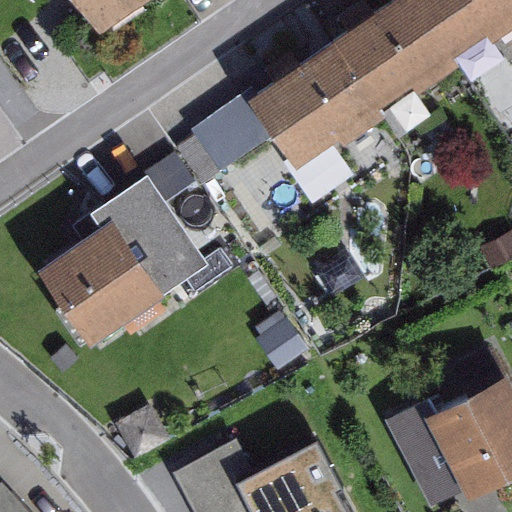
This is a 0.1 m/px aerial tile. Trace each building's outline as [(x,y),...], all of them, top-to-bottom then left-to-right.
[(141,0),(82,0),(102,28),(141,0)] [(511,16),(511,0),(379,0),(255,86),(306,159),(511,16)] [(98,201),(106,212),(117,204),(169,280),(214,250),(154,163),(98,201)] [(106,212),(42,257),(95,333),(128,311),(138,325),(173,301),(163,286),(171,281),(169,280),(117,204),(106,212)] [(511,466),(511,362),(415,408),(435,451),(457,440),(477,483),(511,466)] [(337,511),(367,497),(325,417),(242,459),(268,511),(337,511)] [(0,511),(34,511),(7,482),(0,488),(0,511)]
